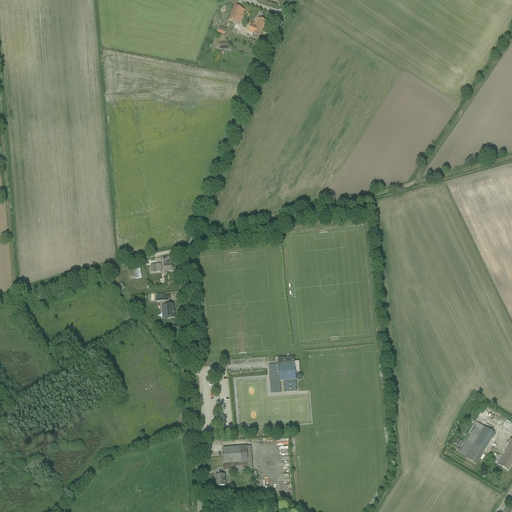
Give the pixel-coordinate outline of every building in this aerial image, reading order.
[(243,11),(236,8),(231,23),(239,26),(240,21),(243,22),(246,12),(243,12),(243,11)] [(252,34),(259,37),(263,29),(266,22),(257,18),(254,27),(255,28),(252,34)] [(219,27),(217,33),(225,35),(226,29),(219,27)] [(171,262),(163,262),(163,274),(167,274),(167,271),(172,271),(172,264),(171,264),(171,262)] [(151,273),(162,272),(161,265),(150,266),(151,273)] [(174,310),(174,304),(164,305),(165,306),(162,306),(162,313),(166,313),(166,319),(175,318),(174,310)] [(283,381),(284,393),(297,392),(296,380),(295,373),(299,373),(298,362),(276,364),(276,365),(269,365),(269,367),(271,394),(281,393),(279,374),(283,374),(283,381)] [(475,422),(458,454),(478,464),(495,432),(475,422)] [(461,441),(456,438),(453,444),(458,447),(461,441)] [(511,440),(506,449),(507,450),(498,465),(508,471),(511,464),(511,440)] [(246,447),(223,448),(224,471),(248,469),(246,447)] [(225,486),(225,475),(216,475),(217,486),(225,486)]
